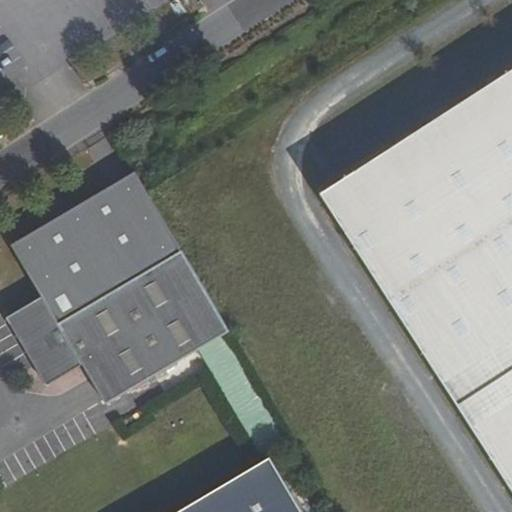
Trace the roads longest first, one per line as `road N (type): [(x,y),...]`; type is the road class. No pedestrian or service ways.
road 1 (unclassified): [(0,172),(267,0)]
road 2 (unknown): [(24,0),(96,110)]
